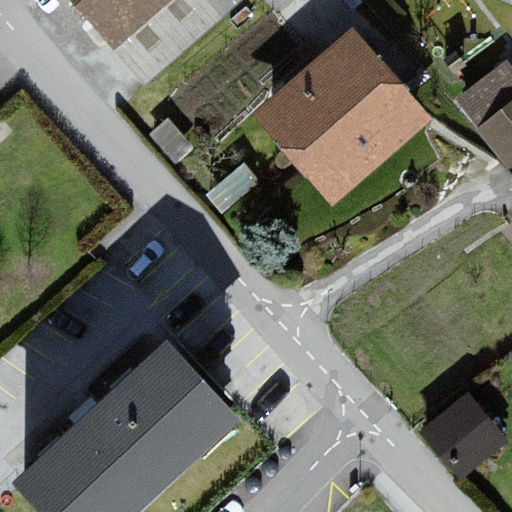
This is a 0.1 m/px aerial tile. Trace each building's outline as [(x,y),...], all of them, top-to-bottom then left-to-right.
[(66,0),(103,43),(153,0),(66,0)] [(326,21),(237,98),(312,184),(401,107),(326,21)] [(511,190),(511,204),(482,231),(511,264),(511,89),(462,133),(511,190)] [(25,498),(37,511),(147,511),(237,426),(171,358),(25,498)] [(413,427),(446,475),(493,444),(460,395),(413,427)] [(0,480),(4,485),(19,469),(0,451),(0,438),(18,419),(0,402),(0,480)]
